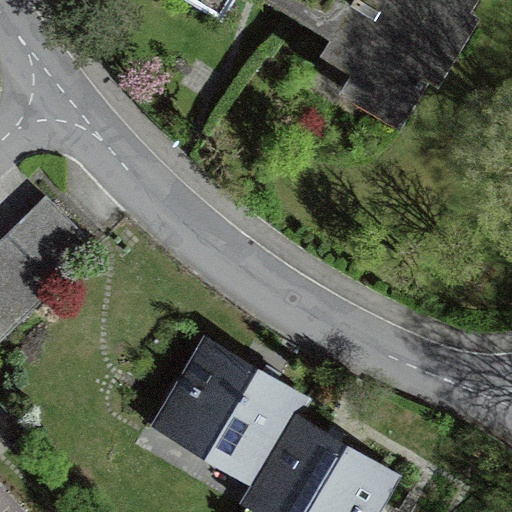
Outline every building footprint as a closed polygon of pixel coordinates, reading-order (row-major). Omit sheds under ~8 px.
[(320,53),(410,108),(475,0),(285,0),(334,29),(320,53)] [(52,202),(13,240),(55,284),(95,245),(52,202)] [(57,286),(55,284),(13,240),(0,252),(0,268),(36,306),(57,286)] [(0,341),(36,306),(0,268),(0,341)] [(162,416),(260,475),(295,417),(305,400),(205,340),(162,416)] [(373,511),(395,476),(295,417),(260,475),(243,503),(257,511),(373,511)] [(0,511),(21,511),(0,489),(0,511)]
